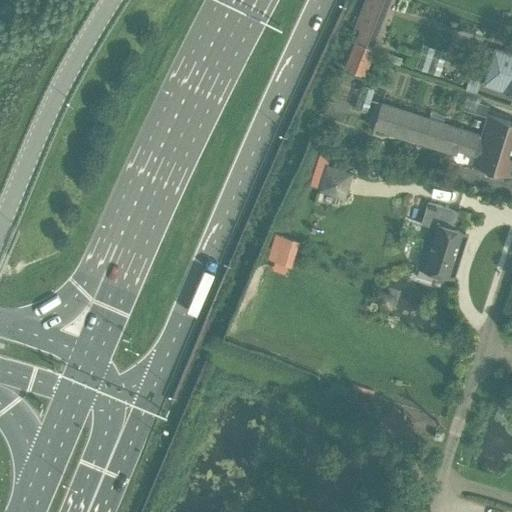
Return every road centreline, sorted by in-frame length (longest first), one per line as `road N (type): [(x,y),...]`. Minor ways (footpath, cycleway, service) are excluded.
road 1 (primary): [(141,406),(326,0)]
road 2 (primary): [(241,0),(89,355)]
road 3 (unclassified): [(429,511),(511,248)]
road 4 (unclassified): [(0,225),(56,95),(112,0)]
